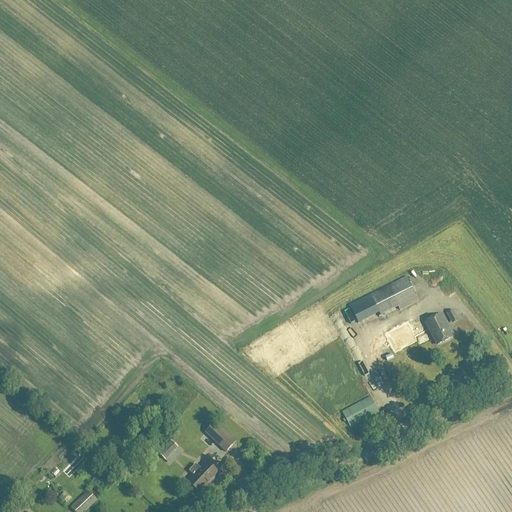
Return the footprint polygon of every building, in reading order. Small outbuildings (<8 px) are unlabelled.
[(401,311),(420,301),(408,277),(372,294),(372,295),(353,304),(362,321),(380,313),(382,317),(399,308),(401,311)] [(431,280),(433,285),(441,282),(439,277),(431,280)] [(453,323),(460,320),(454,310),(448,313),(453,323)] [(453,337),(447,325),(442,315),(427,322),(439,345),(453,337)] [(409,323),(387,334),(396,352),(418,341),(409,323)] [(342,412),(350,428),(380,412),(371,397),(342,412)] [(217,422),(207,432),(227,452),(237,441),(217,422)] [(172,440),(159,453),(165,459),(178,446),(172,440)] [(66,458),(74,448),(69,444),(61,454),(66,458)] [(195,475),(188,482),(200,493),(208,485),(209,486),(220,474),(208,462),(201,469),(197,464),(190,471),(195,475)] [(76,511),(85,511),(99,500),(89,490),(72,507),(76,511)]
